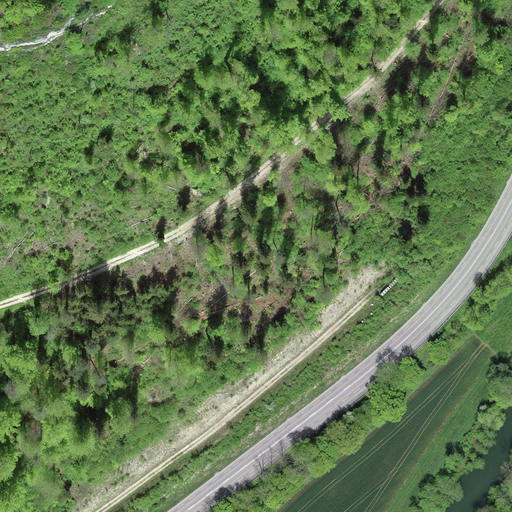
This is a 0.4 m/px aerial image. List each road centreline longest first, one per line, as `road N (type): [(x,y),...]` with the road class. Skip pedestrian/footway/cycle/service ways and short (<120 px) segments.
road 1 (track): [(0,305),(130,255),(217,207),(375,74),(437,0)]
road 2 (primary): [(185,511),(397,346),(457,284),(511,199)]
road 3 (track): [(99,511),(288,368),(392,275)]
